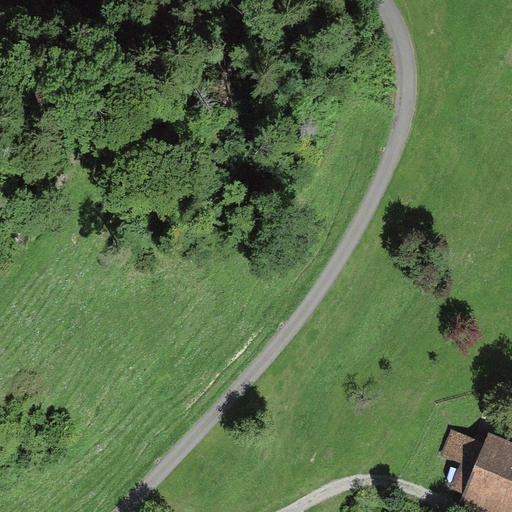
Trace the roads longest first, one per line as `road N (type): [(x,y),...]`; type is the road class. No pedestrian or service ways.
road 1 (residential): [(379,0),(402,35),(409,77),(387,173),(266,362),(124,511)]
road 2 (track): [(286,511),(354,481),(391,483),(459,511)]
